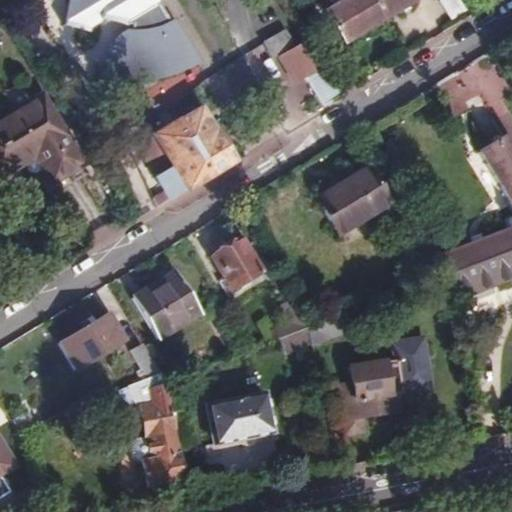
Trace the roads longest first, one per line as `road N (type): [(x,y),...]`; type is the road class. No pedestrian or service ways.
road 1 (residential): [(511,16),(0,326)]
road 2 (residential): [(241,511),(511,457)]
